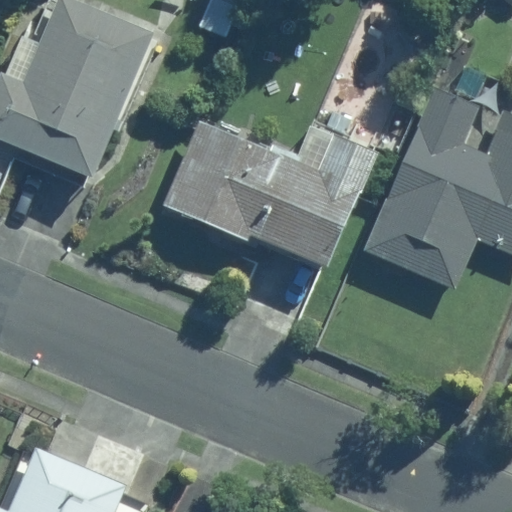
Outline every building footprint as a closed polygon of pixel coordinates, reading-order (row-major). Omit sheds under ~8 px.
[(227,44),(246,0),(201,0),(189,26),(227,44)] [(98,195),(154,40),(54,3),(25,84),(7,78),(0,95),(0,207),(15,165),(98,195)] [(478,109),(436,91),(367,253),(458,292),(479,243),(511,257),(511,118),(508,117),(489,162),(461,151),(478,109)] [(199,130),(168,211),(333,274),(376,160),(334,144),(322,177),(199,130)] [(150,511),(151,510),(132,502),(135,494),(29,449),(1,511),(150,511)]
